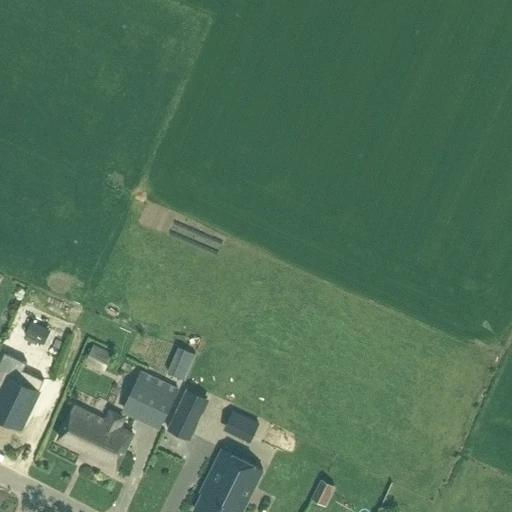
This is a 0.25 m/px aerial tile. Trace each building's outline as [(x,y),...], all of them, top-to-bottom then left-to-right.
[(36,356),(5,341),(0,351),(0,360),(27,374),(36,356)] [(181,378),(195,382),(202,354),(188,350),(181,378)] [(19,375),(5,368),(0,378),(0,418),(12,424),(27,392),(14,386),(19,375)] [(179,389),(141,371),(121,411),(159,429),(179,389)] [(186,389),(166,430),(188,440),(208,400),(186,389)] [(109,408),(103,421),(73,406),(58,437),(90,453),(87,459),(112,472),(131,434),(120,429),(127,417),(109,408)] [(231,408),(220,436),(240,444),(251,416),(231,408)] [(273,445),(282,420),(258,411),(249,436),(273,445)] [(198,511),(241,511),(247,501),(253,487),(263,469),(223,449),(220,453),(216,463),(206,483),(207,484),(194,510),(198,511)] [(329,507),(338,490),(330,486),(322,503),(329,507)]
